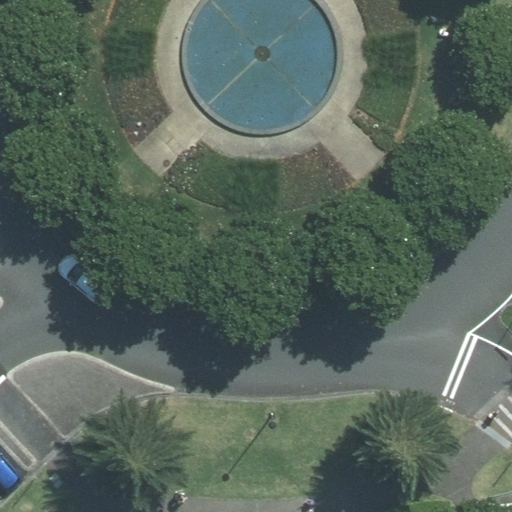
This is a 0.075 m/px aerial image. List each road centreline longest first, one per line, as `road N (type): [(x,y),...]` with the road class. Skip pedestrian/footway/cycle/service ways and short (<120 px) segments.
road 1 (unclassified): [(371,325),(285,346),(240,347),(152,329),(73,288),(0,211)]
road 2 (unclassified): [(511,209),(463,267),(371,325)]
road 3 (unclassified): [(511,386),(371,325)]
